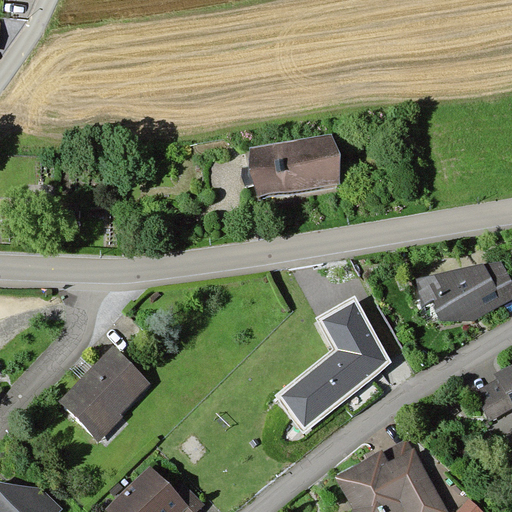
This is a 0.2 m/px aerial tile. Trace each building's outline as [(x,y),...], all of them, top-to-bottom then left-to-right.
[(260,196),(339,181),(330,136),(251,150),(260,196)] [(444,317),(477,316),(511,296),(511,281),(501,264),(420,282),(426,304),(436,300),(444,317)] [(356,287),(349,293),(362,308),(369,302),(356,287)] [(355,366),(380,346),(344,301),(309,328),(325,348),(280,384),(312,424),(366,381),(355,366)] [(150,384),(113,347),(57,403),(95,440),(150,384)] [(511,365),(495,376),(497,380),(475,393),(490,421),(511,408),(511,365)] [(407,511),(446,511),(412,450),(388,463),(382,452),(336,478),(355,511),(406,511),(408,511),(407,511)] [(191,511),(151,471),(110,511),(191,511)] [(0,511),(59,511),(45,497),(0,496),(0,511)]
